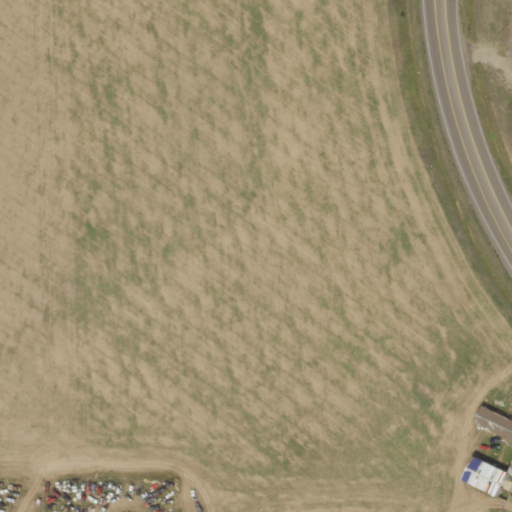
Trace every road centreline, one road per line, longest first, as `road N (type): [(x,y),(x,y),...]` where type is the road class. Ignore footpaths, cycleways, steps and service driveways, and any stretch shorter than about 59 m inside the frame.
road 1 (trunk): [(430,0),(441,84),(472,186),(511,260)]
road 2 (trunk): [(511,209),(470,106),(453,0)]
